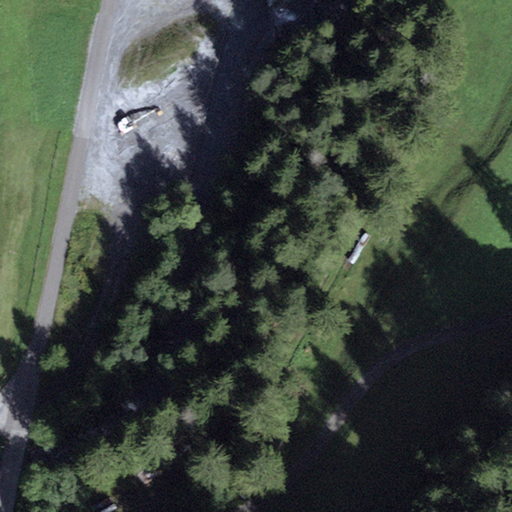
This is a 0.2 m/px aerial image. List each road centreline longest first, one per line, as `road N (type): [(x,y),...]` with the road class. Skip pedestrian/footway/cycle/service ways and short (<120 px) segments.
road 1 (residential): [(112,0),(20,435)]
road 2 (track): [(247,511),(295,472),(379,366),(416,343),(511,317)]
